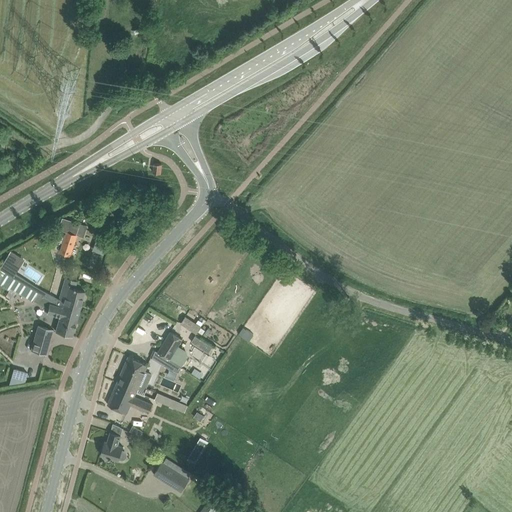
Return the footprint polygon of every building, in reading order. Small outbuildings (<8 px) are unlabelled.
[(154,163),(153,172),(161,173),(162,164),(154,163)] [(63,217),(59,230),(66,232),(59,252),(71,256),(78,235),(77,235),(81,223),(66,219),(63,217)] [(96,245),(94,249),(101,252),(107,236),(100,233),(98,239),(96,245)] [(10,253),(0,268),(0,270),(11,277),(17,268),(10,264),(15,256),(10,253)] [(4,274),(0,280),(0,285),(3,287),(7,290),(9,287),(15,292),(32,302),(33,300),(38,293),(11,277),(4,274)] [(79,311),(84,291),(75,289),(77,282),(65,278),(58,304),(62,307),(79,311)] [(38,293),(33,300),(43,306),(48,309),(47,313),(60,317),(56,331),(62,333),(72,336),(79,311),(62,307),(58,304),(58,305),(48,299),(38,293)] [(182,323),(197,333),(201,327),(196,323),(195,324),(185,318),(182,323)] [(31,350),(46,354),(53,330),(38,326),(31,350)] [(255,335),(244,328),(239,335),(250,343),(255,335)] [(154,349),(150,356),(165,366),(169,359),(170,359),(179,345),(183,338),(171,331),(158,352),(154,349)] [(195,335),(191,341),(209,352),(213,346),(195,335)] [(120,376),(117,383),(137,391),(144,394),(147,388),(145,387),(148,380),(151,373),(146,371),(146,368),(148,364),(138,360),(129,356),(123,369),(122,372),(120,376)] [(28,372),(13,368),(9,385),(25,383),(28,372)] [(195,369),(192,374),(201,379),(204,375),(195,369)] [(117,383),(108,404),(117,408),(127,413),(131,405),(149,413),(153,404),(147,401),(140,398),(135,396),(137,391),(117,383)] [(188,406),(158,393),(155,401),(185,414),(188,406)] [(197,411),(194,417),(201,421),(204,415),(197,411)] [(133,425),(130,431),(137,435),(141,429),(133,425)] [(119,460),(122,449),(123,446),(118,445),(121,435),(111,432),(108,442),(105,441),(103,446),(101,454),(102,455),(103,457),(104,458),(106,458),(107,457),(108,456),(109,457),(110,458),(111,458),(111,457),(119,460)] [(200,438),(189,458),(196,462),(208,442),(200,438)] [(189,479),(188,478),(162,462),(154,474),(182,491),(189,479)] [(200,511),(214,511),(219,506),(210,500),(200,511)]
